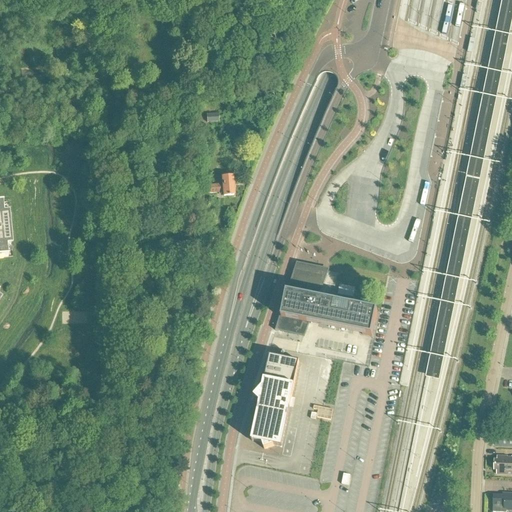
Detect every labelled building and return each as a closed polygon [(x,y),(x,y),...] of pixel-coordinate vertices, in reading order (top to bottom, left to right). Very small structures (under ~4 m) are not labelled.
[(511,0),(503,0),(467,178),(480,181),(511,24),(511,0)] [(218,123),(218,115),(206,115),(207,123),(218,123)] [(205,187),(206,195),(223,193),(223,197),(233,196),(232,177),(222,178),(222,185),(205,187)] [(467,179),(426,379),(439,381),(480,182),(467,179)] [(0,258),(12,258),(7,203),(0,203),(0,258)] [(372,338),(377,312),(319,300),(327,277),(294,270),(275,332),(304,337),(309,325),(372,338)] [(340,286),(338,295),(353,298),(355,288),(340,286)] [(299,362),(269,356),(263,389),(254,398),(260,403),(252,443),(263,445),(264,450),(274,447),(282,449),(299,362)] [(317,419),(331,421),(333,411),(314,407),(313,410),(318,411),(317,419)] [(496,447),(511,447),(511,434),(497,434),(496,447)] [(494,471),(497,471),(496,475),(511,475),(511,457),(497,457),(497,461),(495,461),(494,471)] [(342,486),(348,487),(350,477),(344,475),(342,486)] [(511,511),(511,493),(503,493),(503,497),(494,496),(492,511),(511,511)]
